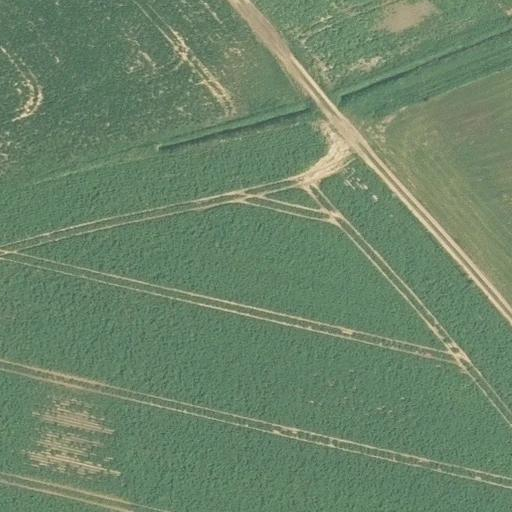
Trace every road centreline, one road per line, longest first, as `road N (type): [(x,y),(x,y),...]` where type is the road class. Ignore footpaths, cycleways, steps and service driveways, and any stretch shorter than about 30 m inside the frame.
road 1 (track): [(238,0),(511,320)]
road 2 (track): [(511,47),(338,119)]
